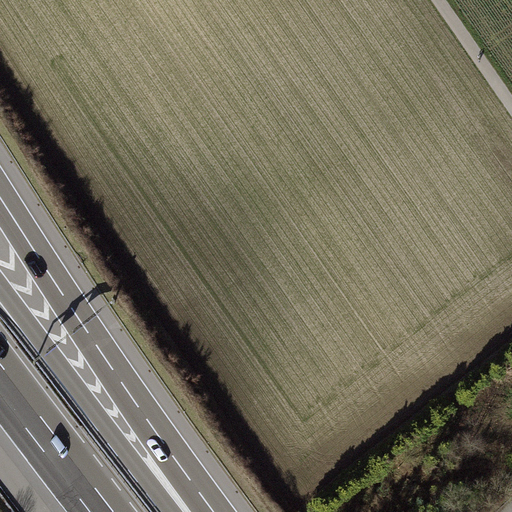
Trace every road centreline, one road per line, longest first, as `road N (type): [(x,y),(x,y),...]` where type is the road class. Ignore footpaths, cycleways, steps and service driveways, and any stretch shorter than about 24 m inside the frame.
road 1 (motorway): [(207,511),(0,196)]
road 2 (motorway): [(184,511),(123,447),(0,284)]
road 3 (motorway): [(0,378),(102,511)]
road 4 (track): [(436,0),(511,107)]
